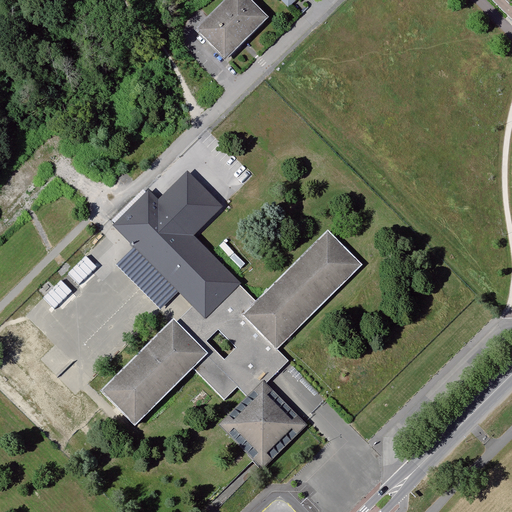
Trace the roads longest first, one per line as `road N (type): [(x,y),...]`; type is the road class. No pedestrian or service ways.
road 1 (residential): [(328,0),(147,179),(91,217)]
road 2 (secondary): [(373,511),(511,374)]
